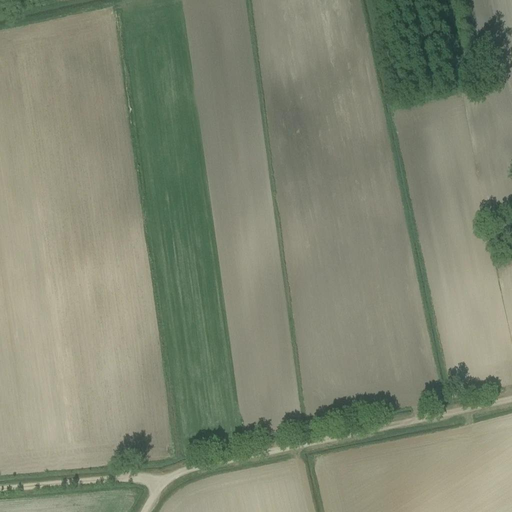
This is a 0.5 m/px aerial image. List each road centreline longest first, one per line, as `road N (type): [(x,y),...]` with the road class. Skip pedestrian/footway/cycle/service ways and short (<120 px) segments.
road 1 (unclassified): [(143,511),(158,485),(186,473),(511,400)]
road 2 (track): [(0,490),(136,479),(158,485)]
